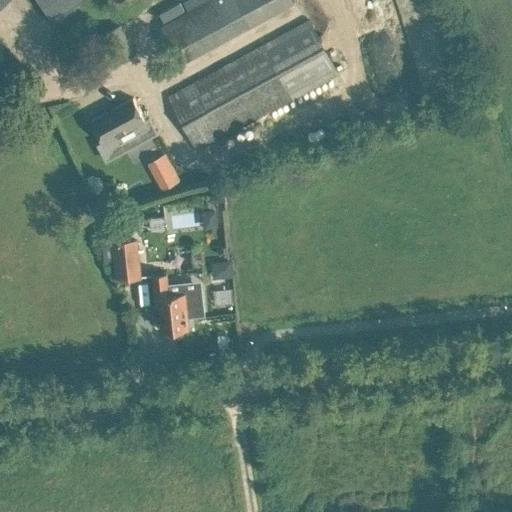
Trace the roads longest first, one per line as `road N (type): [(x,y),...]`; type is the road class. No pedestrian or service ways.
road 1 (tertiary): [(234,389),(511,354)]
road 2 (tertiary): [(0,408),(234,389)]
road 3 (unclassified): [(254,511),(234,389)]
